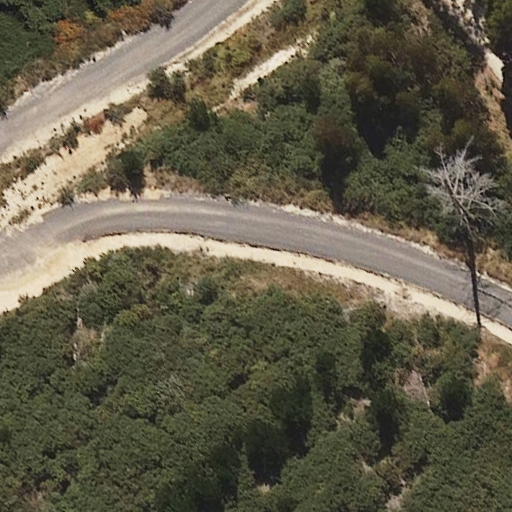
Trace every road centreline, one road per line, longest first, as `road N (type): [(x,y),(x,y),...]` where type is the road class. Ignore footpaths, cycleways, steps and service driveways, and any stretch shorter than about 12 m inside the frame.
road 1 (track): [(0,266),(68,225),(169,214),(328,239),(511,306)]
road 2 (track): [(218,0),(0,136)]
